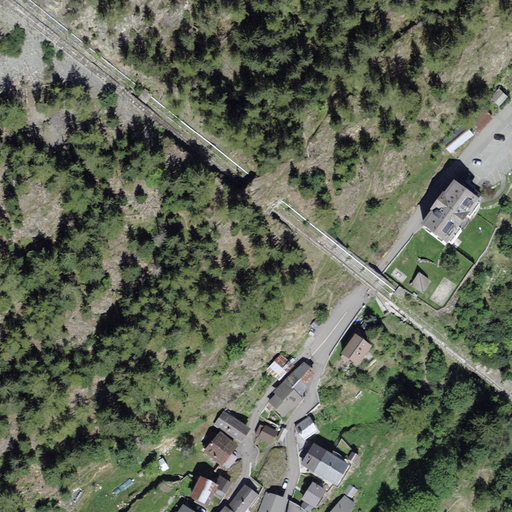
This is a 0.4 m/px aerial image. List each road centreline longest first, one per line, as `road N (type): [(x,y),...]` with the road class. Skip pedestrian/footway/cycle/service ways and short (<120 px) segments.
road 1 (unclassified): [(219,511),(242,482),(251,426),(268,392),(357,296)]
road 2 (unclassified): [(357,296),(511,106)]
road 3 (residential): [(290,511),(294,423),(357,296)]
